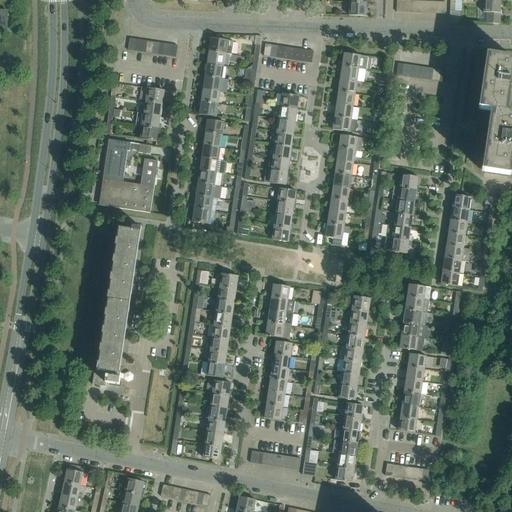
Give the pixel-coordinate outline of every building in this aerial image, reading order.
[(500,24),(501,0),(500,0),(483,0),(483,12),(487,13),(487,24),(500,24)] [(366,16),(366,3),(350,2),(349,16),(366,16)] [(450,11),(450,22),(461,22),(461,11),(455,11),(455,2),(450,2),(450,11)] [(231,54),(233,41),(211,38),(209,46),(208,46),(207,51),(209,51),(225,53),(231,54)] [(224,66),(225,53),(209,51),(207,64),(224,66)] [(367,70),(368,57),(344,53),(343,61),(340,61),(339,66),(342,66),(359,69),(367,70)] [(511,73),(511,74),(511,71),(511,58),(489,55),(480,110),(493,112),(505,113),(509,89),(511,89),(511,73)] [(222,79),(224,66),(207,64),(205,76),(222,79)] [(357,81),(359,69),(342,66),(340,79),(357,81)] [(254,84),(256,71),(251,70),(246,69),(244,82),(249,83),(254,84)] [(391,74),(387,73),(380,72),(378,85),(385,86),(389,86),(391,74)] [(226,92),(228,80),(228,79),(222,79),(205,76),(203,89),(220,92),(220,91),(226,92)] [(355,94),(357,81),(340,79),(339,87),(337,86),(336,91),(355,94)] [(163,104),(165,91),(141,87),(139,100),(146,101),(163,104)] [(276,88),(269,89),(270,97),(277,95),(276,88)] [(218,104),(220,92),(203,89),(201,102),(218,104)] [(263,104),(265,91),(257,90),(255,103),(260,104),(260,103),(263,104)] [(353,107),(355,94),(336,91),(336,92),(338,92),(336,104),(353,107)] [(297,110),(299,97),(282,94),(280,107),(297,110)] [(388,99),(383,98),(376,97),(374,110),(381,111),(386,112),(388,99)] [(161,117),(163,104),(146,101),(144,114),(161,117)] [(216,117),(218,104),(201,102),(199,115),(216,117)] [(351,119),(353,107),(336,104),(335,112),(333,112),(332,117),(351,119)] [(295,122),(297,110),(280,107),(278,120),(295,122)] [(511,114),(505,113),(493,112),(483,172),(509,176),(511,153),(511,114)] [(161,117),(144,114),(138,113),(137,126),(142,127),(159,129),(161,117)] [(357,120),(351,119),(332,117),(331,122),(333,122),(332,130),(349,132),(355,133),(355,130),(357,130),(358,128),(358,126),(358,125),(357,124),(357,120)] [(207,120),(205,133),(222,135),(224,123),(207,120)] [(293,135),(295,122),(278,120),(276,131),(276,132),(293,135)] [(157,142),(159,129),(142,127),(140,140),(157,142)] [(291,148),(293,135),(276,132),(276,131),(271,131),(269,144),(274,145),(291,148)] [(220,148),(222,135),(205,133),(203,146),(220,148)] [(340,135),(338,148),(355,151),(355,150),(361,151),(363,139),(340,135)] [(109,139),(108,148),(110,148),(102,196),(120,198),(119,208),(150,213),(158,161),(144,159),(140,185),(123,182),(127,156),(128,156),(131,143),(109,139)] [(152,146),(140,144),(138,152),(150,154),(152,146)] [(289,160),(291,148),(274,145),(272,158),(289,160)] [(218,161),(220,148),(203,146),(201,158),(218,161)] [(353,163),(355,151),(338,148),(336,161),(353,163)] [(201,158),(200,171),(222,174),(224,175),(226,162),(218,161),(201,158)] [(287,173),(289,160),(272,158),(270,170),(287,173)] [(351,176),(353,163),(336,161),(335,174),(351,176)] [(285,186),(287,173),(270,170),(266,170),(264,183),(285,186)] [(200,171),(198,184),(220,187),(222,174),(200,171)] [(350,189),(351,176),(335,174),(333,186),(350,189)] [(416,190),(418,178),(418,177),(401,175),(399,188),(416,190)] [(198,184),(196,196),(213,199),(217,199),(220,200),(220,199),(222,187),(220,187),(198,184)] [(348,201),(350,189),(333,186),(331,199),(348,201)] [(417,196),(418,191),(416,190),(399,188),(393,187),(391,200),(397,201),(414,203),(415,196),(417,196)] [(294,205),(296,192),(279,189),(277,202),(294,205)] [(469,211),(470,198),(471,198),(454,195),(452,208),(469,211)] [(215,212),(216,201),(217,199),(213,199),(196,196),(194,209),(211,211),(215,212)] [(346,214),(348,201),(331,199),(329,211),(346,214)] [(412,216),(414,203),(397,201),(396,213),(412,216)] [(292,217),(294,205),(277,202),(275,215),(292,217)] [(473,211),(469,211),(452,208),(450,221),(467,223),(471,224),(473,211)] [(213,223),(215,212),(211,211),(194,209),(192,222),(211,225),(211,224),(213,223)] [(382,211),(381,211),(376,210),(374,223),(379,224),(380,224),(382,211)] [(344,227),(344,226),(346,214),(329,211),(327,224),(344,227)] [(410,229),(412,216),(396,213),(394,225),(394,226),(410,229)] [(290,230),(292,217),(275,215),(273,227),(290,230)] [(244,217),(242,226),(250,228),(252,218),(244,217)] [(465,236),(467,223),(450,221),(448,234),(465,236)] [(350,234),(351,228),(351,227),(344,226),(344,227),(327,224),(325,237),(333,238),(332,245),(341,246),(343,233),(350,234)] [(409,236),(410,229),(394,226),(394,225),(388,224),(386,238),(410,242),(411,236),(409,236)] [(140,229),(142,229),(142,228),(133,227),(133,231),(119,229),(120,229),(98,370),(95,370),(92,384),(105,386),(106,383),(120,385),(121,379),(124,380),(128,383),(133,381),(134,376),(130,372),(125,374),(118,373),(140,229)] [(288,243),(290,230),(273,227),(271,240),(288,243)] [(463,249),(465,236),(448,234),(446,246),(463,249)] [(410,247),(410,242),(386,238),(384,251),(406,254),(408,247),(410,247)] [(461,261),(463,249),(446,246),(444,259),(461,261)] [(459,274),(461,261),(444,259),(442,271),(459,274)] [(457,287),(459,274),(442,271),(440,284),(457,287)] [(237,290),(239,277),(222,274),(220,287),(237,290)] [(407,297),(428,301),(430,288),(409,284),(407,297)] [(288,300),(290,287),(274,285),(272,298),(288,300)] [(235,302),(237,290),(220,287),(218,300),(235,302)] [(214,303),(215,291),(206,290),(204,302),(214,303)] [(369,312),(371,299),(354,296),(352,309),(369,312)] [(427,313),(428,301),(407,297),(405,310),(422,313),(422,312),(427,313)] [(286,313),(288,300),(272,298),(270,310),(286,313)] [(233,315),(235,302),(218,300),(216,312),(233,315)] [(367,324),(369,312),(352,309),(350,322),(367,324)] [(285,325),(286,313),(270,310),(268,323),(284,326),(285,325)] [(422,312),(422,313),(405,310),(403,323),(420,325),(425,325),(427,313),(422,312)] [(231,328),(233,315),(216,312),(214,325),(231,328)] [(365,337),(367,324),(350,322),(348,335),(365,337)] [(289,340),(291,327),(291,326),(285,325),(284,326),(268,323),(266,336),(289,340)] [(424,338),(426,338),(428,326),(425,325),(420,325),(403,323),(401,335),(424,339),(424,338)] [(231,328),(214,325),(210,324),(208,337),(229,340),(231,328)] [(363,350),(365,337),(348,335),(346,347),(363,350)] [(422,352),(424,339),(401,335),(399,348),(422,352)] [(208,337),(206,350),(210,350),(227,353),(229,340),(208,337)] [(276,341),(274,354),(291,357),(293,344),(276,341)] [(361,362),(363,350),(346,347),(344,360),(361,362)] [(225,366),(227,353),(210,350),(208,363),(225,366)] [(289,369),(291,357),(274,354),(272,367),(289,369)] [(410,354),(408,367),(425,369),(427,356),(410,354)] [(359,375),(361,362),(344,360),(338,359),(336,370),(343,372),(343,373),(359,375)] [(223,379),(225,366),(208,363),(207,376),(223,379)] [(287,382),(289,369),(272,367),(271,380),(287,382)] [(423,382),(425,369),(408,367),(406,379),(423,382)] [(357,388),(359,375),(343,373),(341,385),(357,388)] [(421,394),(423,382),(406,379),(404,392),(421,394)] [(230,392),(231,384),(209,380),(209,383),(207,383),(206,384),(206,386),(206,387),(206,389),(207,390),(207,393),(213,393),(213,394),(231,397),(232,392),(230,392)] [(285,395),(287,382),(271,380),(269,392),(285,395)] [(355,401),(357,388),(341,385),(339,398),(355,401)] [(284,408),(285,395),(269,392),(268,400),(266,400),(265,405),(284,408)] [(419,407),(421,394),(404,392),(402,405),(419,407)] [(227,409),(228,402),(230,402),(231,397),(213,394),(211,407),(227,409)] [(362,419),(364,406),(347,403),(345,416),(362,419)] [(282,421),(284,408),(265,405),(264,410),(266,410),(265,418),(282,421)] [(417,420),(419,407),(402,405),(400,417),(417,420)] [(225,422),(227,409),(211,407),(209,420),(225,422)] [(306,425),(308,411),(304,411),(301,410),(299,423),(306,425)] [(360,432),(362,419),(345,416),(343,429),(360,432)] [(415,433),(417,420),(400,417),(399,417),(398,422),(400,422),(399,430),(415,433)] [(224,435),(225,422),(209,420),(207,432),(224,435)] [(310,425),(308,437),(313,438),(320,439),(320,438),(322,430),(322,426),(315,425),(310,424),(310,425)] [(358,444),(360,432),(343,429),(341,441),(341,442),(358,444)] [(222,447),(224,435),(207,432),(205,445),(222,447)] [(356,457),(358,444),(341,442),(341,441),(334,440),(332,453),(339,454),(356,457)] [(220,460),(222,447),(205,445),(203,458),(220,460)] [(354,470),(356,457),(339,454),(337,467),(354,470)] [(315,477),(317,465),(309,464),(309,463),(304,462),(302,475),(315,477)] [(352,483),(354,470),(337,467),(335,480),(352,483)] [(65,483),(81,486),(84,473),(68,470),(65,483)] [(142,495),(145,483),(128,479),(125,492),(142,495)] [(79,499),(81,486),(65,483),(63,495),(79,499)] [(163,485),(161,496),(167,497),(169,486),(164,485),(163,485)] [(169,486),(167,497),(173,499),(175,487),(169,486)] [(175,487),(173,499),(179,500),(181,489),(175,487)] [(185,501),(187,490),(181,489),(179,500),(185,501)] [(191,503),(193,491),(187,490),(185,501),(191,503)] [(196,504),(199,493),(193,491),(191,503),(196,504)] [(139,508),(142,495),(125,492),(123,504),(139,508)] [(202,505),(205,494),(199,493),(196,504),(202,505)] [(208,507),(211,495),(205,494),(202,505),(208,507)] [(76,511),(79,499),(63,495),(60,508),(76,511)] [(248,511),(253,511),(256,500),(239,497),(237,509),(248,511)]
